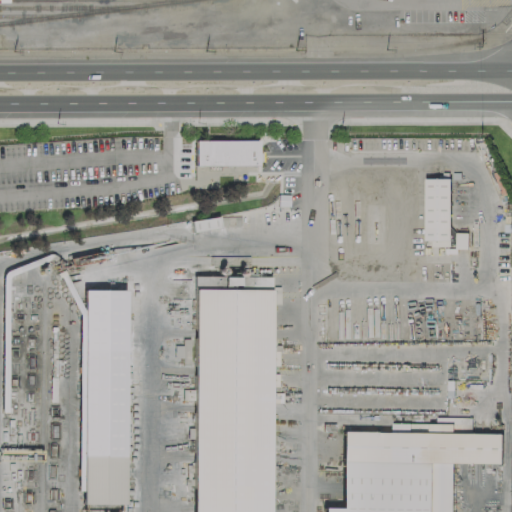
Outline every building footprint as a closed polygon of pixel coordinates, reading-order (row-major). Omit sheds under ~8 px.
[(193,165),(256,166),(256,141),(193,140),(193,165)] [(423,240),(431,240),(431,245),(450,245),(449,178),(423,178),(423,240)] [(190,511),(192,276),(268,276),(267,511),(190,511)] [(80,350),(122,350),(121,503),(79,503),(80,350)] [(320,511),(452,511),(453,463),(501,464),(501,433),(471,432),(471,417),(435,416),(435,423),(391,422),(391,431),(339,431),(339,508),(320,508),(320,511)]
